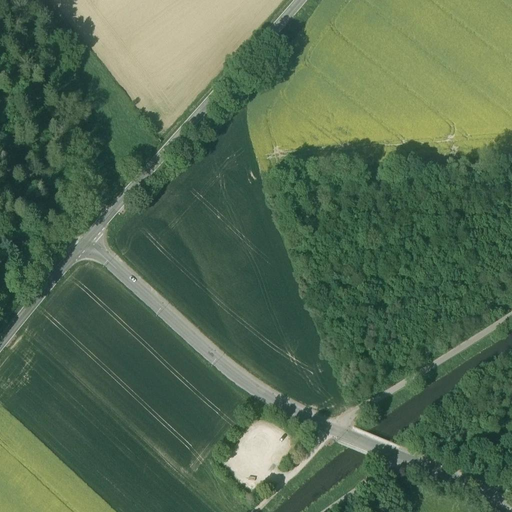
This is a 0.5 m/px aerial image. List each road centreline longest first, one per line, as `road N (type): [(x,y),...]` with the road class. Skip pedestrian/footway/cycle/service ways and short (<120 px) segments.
road 1 (secondary): [(301,0),(83,243)]
road 2 (unclassified): [(331,431),(238,381),(83,243)]
road 3 (track): [(331,431),(511,317)]
road 4 (residential): [(511,505),(331,431)]
road 5 (secondary): [(83,243),(0,346)]
